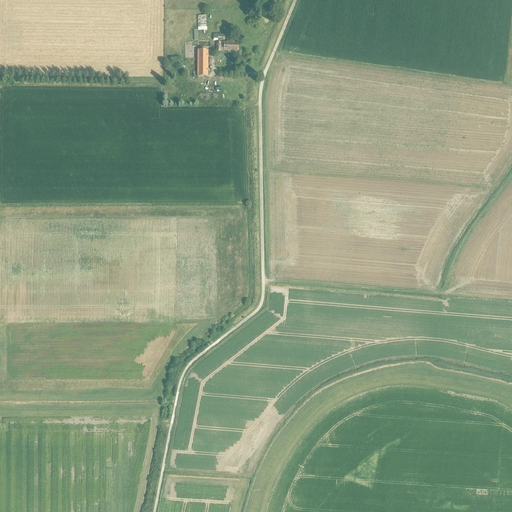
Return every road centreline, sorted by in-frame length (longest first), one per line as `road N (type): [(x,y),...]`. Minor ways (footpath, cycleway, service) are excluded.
road 1 (unclassified): [(154,511),(183,373),(262,300),(260,88),(295,0)]
road 2 (track): [(0,213),(243,211),(244,298),(198,336)]
road 3 (track): [(0,396),(145,395),(194,337),(216,343)]
road 4 (track): [(0,79),(210,77)]
road 5 (track): [(445,293),(268,279),(271,289)]
road 6 (track): [(0,408),(151,407),(157,422)]
